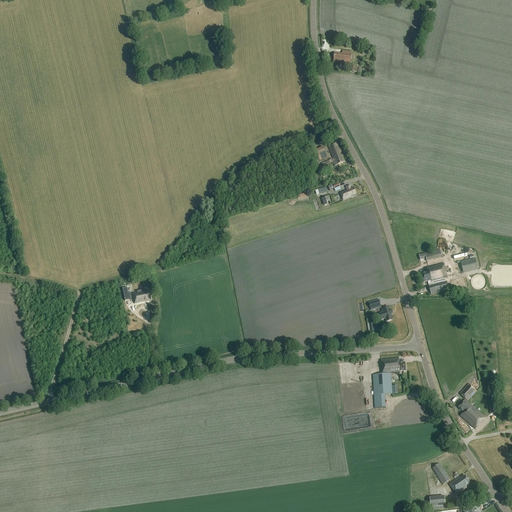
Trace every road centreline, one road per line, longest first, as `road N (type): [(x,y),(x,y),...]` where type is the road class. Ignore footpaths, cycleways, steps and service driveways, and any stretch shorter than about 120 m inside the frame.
road 1 (tertiary): [(0,412),(246,356),(419,345)]
road 2 (track): [(337,122),(268,144),(241,162),(150,264),(80,291),(0,275)]
road 3 (tertiary): [(419,345),(380,207),(326,98),(313,0)]
road 4 (tertiary): [(498,498),(441,408),(419,345)]
